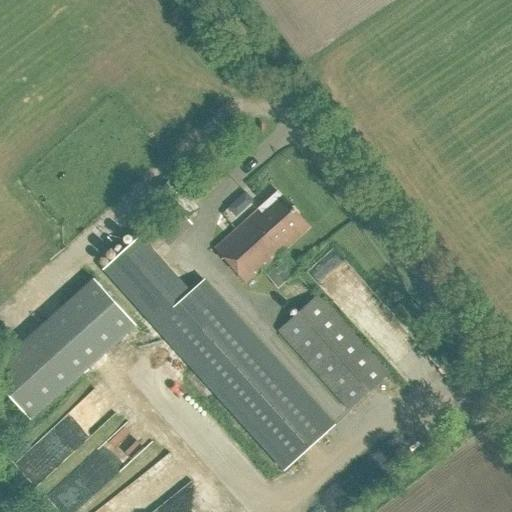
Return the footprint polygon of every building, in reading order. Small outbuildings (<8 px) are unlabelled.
[(271,262),(311,228),(280,191),(260,208),(263,211),(219,249),(247,283),(262,271),(278,290),(299,271),(287,257),(275,267),(271,262)] [(236,215),(252,201),(246,194),(230,208),(236,215)] [(175,203),(151,224),(168,244),(193,222),(175,203)] [(137,240),(104,270),(284,471),(334,426),(204,281),(188,295),(137,240)] [(313,279),(324,270),(328,274),(337,267),(348,279),(354,274),(333,249),(307,272),(313,279)] [(0,384),(31,419),(136,324),(94,279),(0,364),(0,384)] [(93,389),(13,464),(35,488),(115,412),(93,389)]
